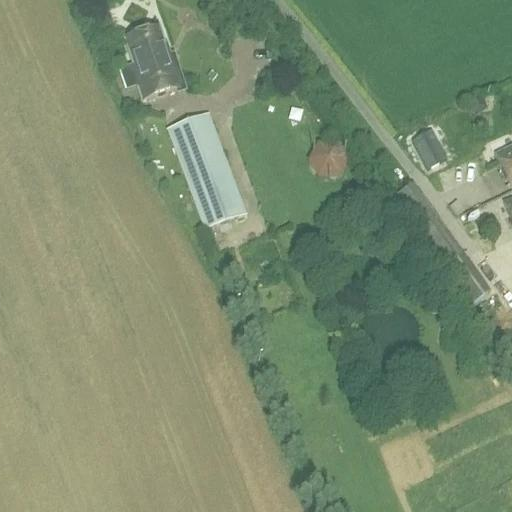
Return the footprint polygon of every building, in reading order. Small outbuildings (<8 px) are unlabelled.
[(158,29),(124,40),(132,67),(130,68),(141,101),(180,88),(169,56),(167,56),(158,29)] [(467,103),(473,115),(484,109),(479,98),(467,103)] [(245,216),(208,115),(166,131),(203,232),(245,216)] [(340,143),(317,143),(306,161),(317,179),(338,180),(348,162),(340,143)] [(511,192),(511,191),(511,147),(495,156),(511,192)] [(451,166),(456,180),(486,170),(481,156),(451,166)] [(392,200),(443,269),(469,308),(489,293),(462,255),(412,186),(392,200)] [(511,200),(503,205),(511,223),(511,200)]
